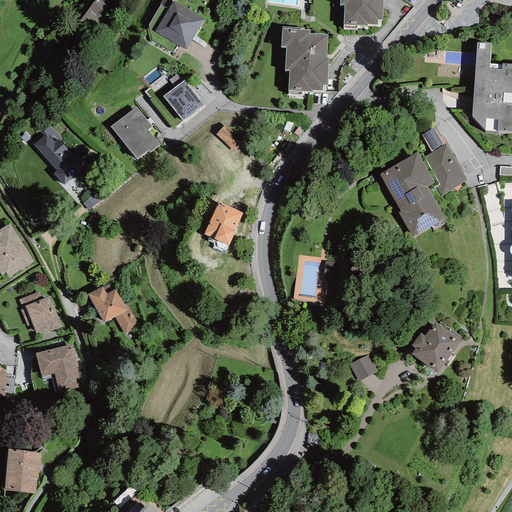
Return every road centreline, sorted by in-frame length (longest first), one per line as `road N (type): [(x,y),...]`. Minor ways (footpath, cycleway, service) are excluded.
road 1 (tertiary): [(210,511),(271,463),(294,412),(265,243),(271,212),(284,183),(429,5)]
road 2 (residential): [(116,180),(55,222),(49,250),(90,361),(90,429),(30,511)]
